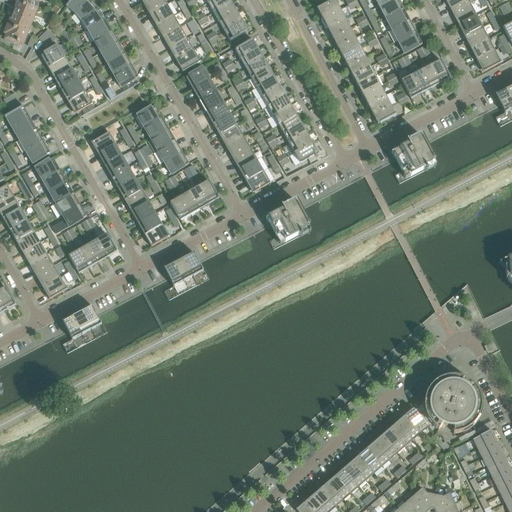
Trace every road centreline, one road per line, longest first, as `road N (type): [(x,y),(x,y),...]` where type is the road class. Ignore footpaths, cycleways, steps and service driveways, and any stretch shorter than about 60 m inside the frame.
road 1 (residential): [(253,511),(455,339),(471,337)]
road 2 (residential): [(141,267),(34,81),(0,52)]
road 3 (residential): [(118,0),(242,215)]
road 4 (residential): [(251,0),(344,161)]
road 5 (residential): [(367,148),(288,0)]
